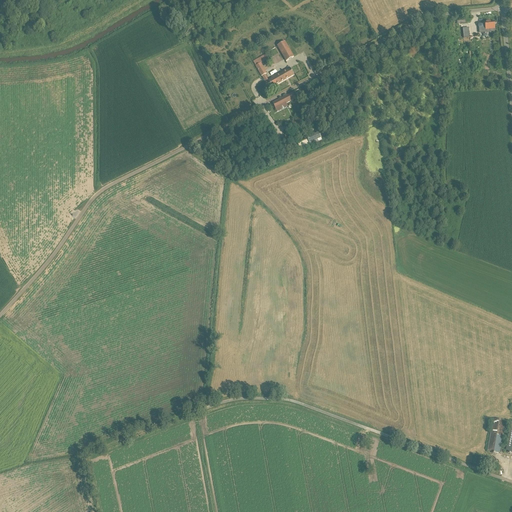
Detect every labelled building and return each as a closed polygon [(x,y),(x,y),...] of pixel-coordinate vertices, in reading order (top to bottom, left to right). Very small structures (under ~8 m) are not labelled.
[(478,24),(479,34),(494,32),(493,22),(485,23),(478,24)] [(464,24),(461,24),(462,26),(459,27),(460,35),(464,34),(464,39),(469,39),(468,26),(464,26),(464,24)] [(286,62),(293,58),(285,42),(284,42),(277,47),(286,62)] [(268,59),(266,55),(253,62),(261,77),(266,74),(260,64),(268,59)] [(265,83),(269,90),(272,88),(294,76),(290,69),(268,81),(268,82),(265,83)] [(295,99),(292,93),(272,103),(277,112),(287,107),(286,104),(295,99)] [(300,119),(289,123),(293,131),(303,127),(300,119)] [(307,138),(310,146),(322,142),(322,143),(328,140),(326,136),(334,133),(332,127),(307,138)] [(307,139),(297,143),(300,150),(310,146),(307,139)] [(502,449),(506,420),(491,418),(486,451),(504,454),(505,450),(502,449)]
